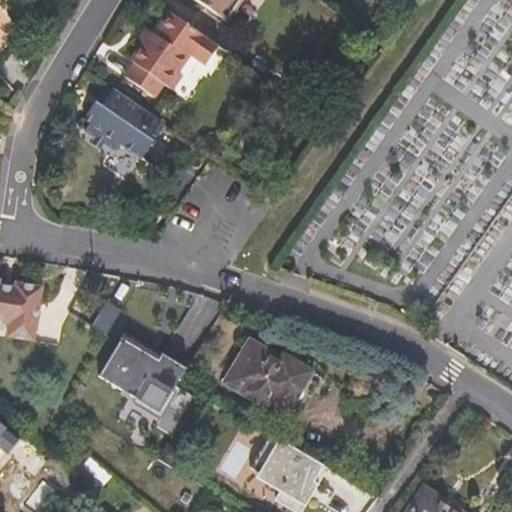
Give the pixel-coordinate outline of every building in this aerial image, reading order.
[(246,0),(201,0),(232,21),(246,0)] [(208,65),(220,45),(173,11),(150,47),(144,44),(133,61),(137,63),(127,75),(158,97),(167,84),(176,90),(185,78),(181,74),(194,55),(208,65)] [(144,154),(166,122),(112,85),(104,98),(109,101),(102,111),(98,107),(89,119),(94,122),(90,129),(120,150),(126,143),(144,154)] [(104,98),(98,107),(102,111),(109,101),(104,98)] [(45,286),(19,281),(18,286),(2,283),(2,278),(0,277),(0,319),(12,322),(9,335),(36,339),(45,286)] [(160,362),(122,340),(99,379),(137,401),(160,362)] [(227,385),(286,421),(301,396),(311,403),(325,381),(286,357),(283,362),(252,343),(227,385)] [(301,396),(286,421),(297,427),(311,403),(301,396)] [(0,448),(10,457),(21,443),(0,425),(0,448)] [(304,511),(329,472),(271,436),(251,470),(260,475),(257,480),(280,495),(275,503),(289,511),(304,511)] [(458,511),(424,488),(408,511),(458,511)]
